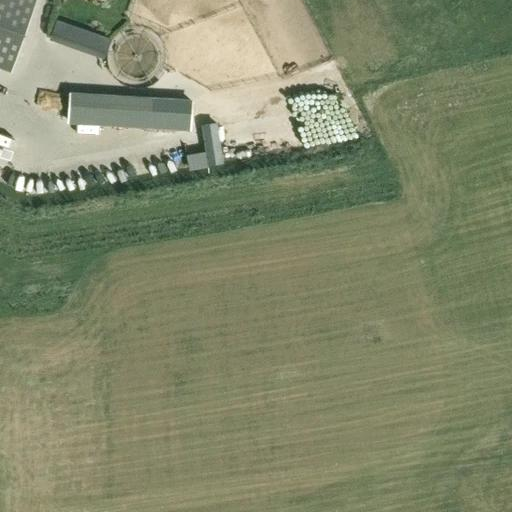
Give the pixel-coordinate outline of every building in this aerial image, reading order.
[(0,0),(0,65),(1,66),(9,69),(33,0),(0,0)] [(56,20),(51,37),(107,56),(112,39),(56,20)] [(130,93),(130,103),(161,104),(161,94),(130,93)] [(302,121),(224,129),(224,133),(183,137),(185,156),(304,145),(302,121)] [(317,182),(315,161),(297,164),(299,184),(317,182)] [(129,240),(59,251),(63,274),(100,268),(99,262),(132,257),(129,240)] [(351,268),(356,301),(382,298),(378,264),(351,268)] [(78,304),(103,296),(123,360),(178,342),(161,291),(147,296),(142,280),(109,291),(105,277),(73,288),(78,304)] [(223,290),(227,327),(350,315),(346,278),(223,290)] [(217,306),(187,308),(188,325),(218,324),(217,306)] [(36,315),(19,450),(47,454),(62,337),(66,338),(68,319),(36,315)] [(0,448),(17,451),(24,398),(25,398),(34,321),(23,319),(16,376),(9,375),(8,388),(0,386),(0,448)] [(381,332),(347,342),(352,358),(385,348),(381,332)] [(65,480),(149,487),(151,465),(155,465),(156,446),(171,448),(174,411),(65,402),(60,466),(66,467),(65,480)] [(196,452),(195,494),(258,495),(259,437),(220,436),(220,467),(202,466),(202,453),(196,452)]
